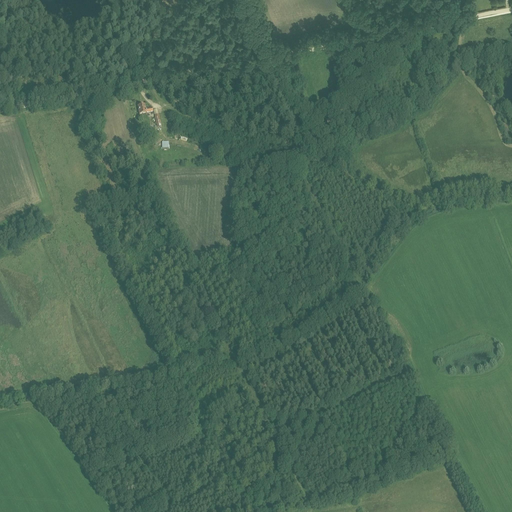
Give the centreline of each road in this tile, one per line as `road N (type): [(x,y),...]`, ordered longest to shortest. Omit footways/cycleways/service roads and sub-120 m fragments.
road 1 (track): [(121,89),(154,200),(241,367),(365,295),(298,164),(303,145)]
road 2 (track): [(511,9),(0,108)]
road 3 (track): [(511,193),(418,210),(359,280)]
road 4 (track): [(300,151),(150,102),(137,82)]
road 5 (track): [(241,367),(315,511)]
road 6 (track): [(303,143),(277,57),(247,0)]
